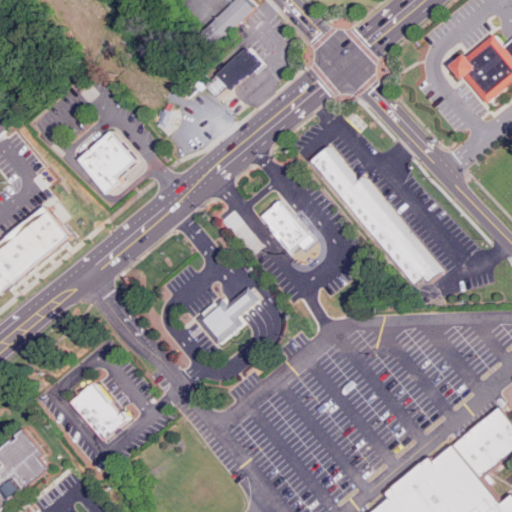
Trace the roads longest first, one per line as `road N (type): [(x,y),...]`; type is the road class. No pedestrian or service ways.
road 1 (primary): [(0,342),(211,171)]
road 2 (secondary): [(342,64),(511,241)]
road 3 (primary): [(211,171),(342,64)]
